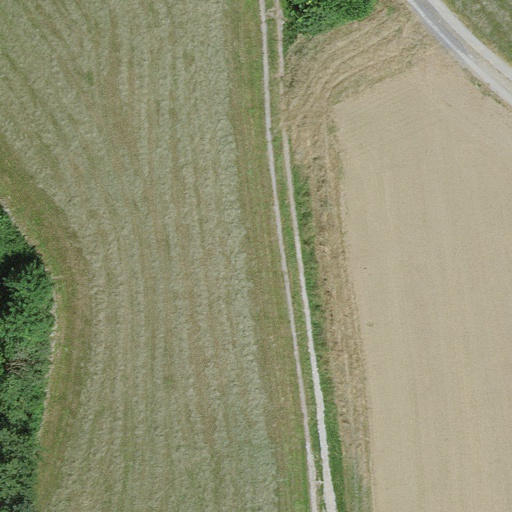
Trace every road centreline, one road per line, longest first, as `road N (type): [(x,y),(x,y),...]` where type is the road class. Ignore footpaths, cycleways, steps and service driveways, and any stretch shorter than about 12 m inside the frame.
road 1 (track): [(322,511),(270,0)]
road 2 (track): [(511,85),(423,0)]
